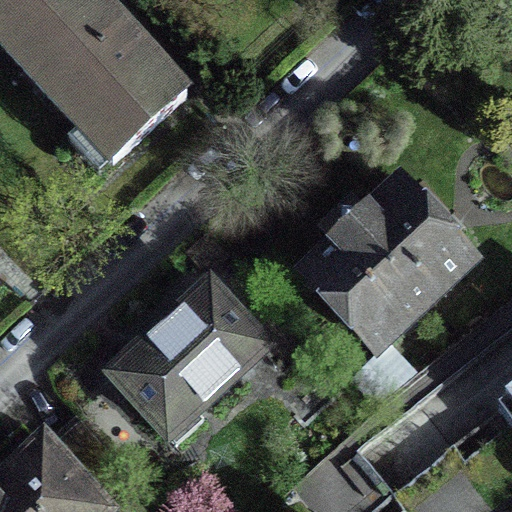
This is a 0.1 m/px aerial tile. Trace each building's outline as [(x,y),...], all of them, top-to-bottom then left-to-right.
[(0,0),(0,49),(110,168),(181,102),(112,26),(87,0),(0,0)] [(464,272),(442,248),(408,211),(409,196),(384,195),(383,210),(368,225),(348,204),(316,235),(335,257),(305,283),(374,356),(464,272)] [(207,296),(111,384),(173,452),(200,427),(193,419),(262,356),(207,296)] [(511,399),(502,408),(511,419),(511,399)] [(128,469),(81,418),(56,441),(103,492),(128,469)] [(0,511),(117,511),(44,432),(23,452),(0,472),(0,511)]
